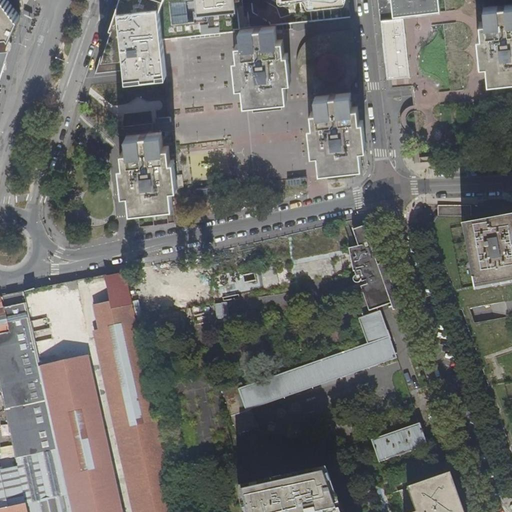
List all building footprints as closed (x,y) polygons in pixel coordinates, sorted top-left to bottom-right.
[(19,19),(17,17),(17,18),(16,16),(16,15),(15,14),(14,14),(13,12),(12,10),(11,10),(10,8),(11,8),(9,6),(8,6),(7,4),(8,4),(6,2),(4,1),(5,0),(4,0),(0,0),(0,42),(7,41),(10,41),(12,44),(22,23),(20,21),(18,20),(19,19)] [(238,0),(119,0),(95,74),(125,70),(126,81),(166,76),(163,40),(235,32),(235,30),(241,30),(238,0)] [(377,0),(380,16),(387,79),(410,76),(404,18),(395,19),(395,13),(393,13),(393,11),(441,6),(440,0),(377,0)] [(511,6),(486,9),(488,24),(482,25),(484,40),(480,40),(483,70),(489,69),(491,88),(511,85),(511,6)] [(277,39),(276,26),(241,30),(242,44),(245,44),(249,72),(255,71),(254,57),(259,57),(259,62),(270,60),(270,55),(276,55),(276,54),(275,39),(277,39)] [(320,95),(351,91),(351,86),(355,77),(356,73),(356,67),(352,29),(318,34),(312,37),(304,44),(299,53),(298,63),(300,73),(302,78),(306,83),(311,88),(315,90),(316,97),(320,96),(320,95)] [(283,38),(277,39),(278,40),(279,54),(276,54),(276,55),(281,97),(281,100),(287,99),(286,84),(287,84),(286,82),(291,81),(288,54),(286,54),(283,38)] [(245,44),(242,44),(237,44),(239,59),(235,59),(238,86),(244,86),(244,87),(246,103),(252,103),(252,100),(249,72),(245,44)] [(0,75),(9,52),(0,52),(0,75)] [(249,72),(252,100),(281,97),(276,55),(270,55),(270,60),(259,62),(259,57),(254,57),(255,71),(249,72)] [(351,107),(353,106),(351,93),(343,94),(352,130),(351,121),(352,120),(351,107)] [(324,139),(327,167),(356,164),(352,130),(343,94),(334,95),(336,117),(328,118),(330,139),(324,139)] [(321,111),(324,139),(330,139),(328,118),(336,117),(334,95),(320,96),(316,97),(317,110),(317,112),(321,111)] [(362,166),(362,167),(363,167),(361,148),(366,148),(364,121),(361,121),(359,106),(353,106),(353,108),(354,120),(352,120),(351,121),(352,130),(356,164),(356,167),(362,166)] [(321,171),(327,170),(327,167),(324,139),(321,111),(317,112),(312,112),(313,124),(310,125),(313,154),(319,154),(321,171)] [(138,206),(167,203),(163,161),(165,160),(164,145),(163,145),(161,132),(127,136),(129,150),(129,151),(132,151),(138,206)] [(168,206),(173,205),(171,187),(173,187),(170,159),(172,159),(170,145),(164,145),(165,160),(163,161),(167,203),(168,206)] [(133,210),(139,209),(138,206),(132,151),(129,151),(129,150),(123,150),(127,191),(128,191),(128,193),(130,193),(130,195),(131,195),(133,210)] [(288,186),(307,184),(306,176),(287,179),(287,180),(288,186)] [(197,196),(220,194),(219,187),(196,189),(197,196)] [(437,216),(462,216),(470,216),(470,205),(437,206),(437,216)] [(476,287),(464,226),(462,216),(437,216),(430,227),(449,280),(452,290),(459,310),(504,303),(500,282),(476,287)] [(464,226),(478,223),(476,216),(470,216),(462,216),(464,226)] [(495,220),(478,223),(464,226),(476,287),(500,282),(511,280),(511,216),(495,220)] [(350,249),(355,276),(354,276),(353,278),(353,281),(355,283),(358,284),(360,283),(364,282),(371,303),(395,294),(377,242),(371,224),(354,229),(359,246),(350,249)] [(266,266),(217,275),(221,296),(278,285),(275,265),(266,267),(266,266)] [(117,438),(132,511),(179,511),(175,488),(174,486),(137,321),(127,271),(105,275),(110,300),(93,304),(99,329),(93,330),(98,353),(106,392),(117,438)] [(27,511),(26,506),(69,495),(40,365),(38,366),(24,290),(0,295),(0,385),(9,427),(19,466),(0,470),(0,467),(0,511),(27,511)] [(247,410),(232,415),(238,433),(259,426),(253,408),(398,357),(381,309),(359,317),(368,343),(302,366),(244,386),(239,388),(247,410)] [(511,346),(506,317),(466,326),(477,357),(489,389),(511,456),(511,346)] [(123,511),(116,478),(89,354),(65,359),(40,365),(69,495),(72,511),(123,511)] [(489,389),(477,357),(472,358),(484,391),(489,389)] [(223,388),(232,415),(247,410),(239,388),(244,386),(242,382),(223,388)] [(428,446),(429,446),(421,422),(419,422),(419,424),(373,439),(373,438),(372,439),(380,463),(381,462),(381,461),(427,445),(428,446)] [(323,466),(235,486),(241,511),(321,511),(338,508),(323,466)] [(461,511),(448,473),(410,486),(418,511),(414,511),(461,511)] [(72,511),(69,495),(26,506),(27,511),(72,511)]
